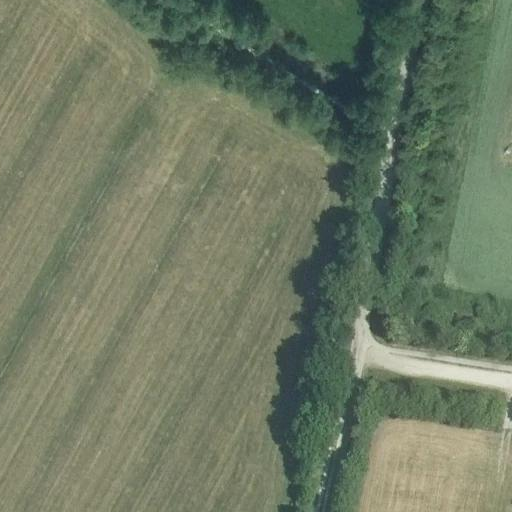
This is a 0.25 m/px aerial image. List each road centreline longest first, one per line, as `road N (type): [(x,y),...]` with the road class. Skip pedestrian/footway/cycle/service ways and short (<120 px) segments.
road 1 (track): [(348,357),(415,0)]
road 2 (track): [(511,381),(348,357)]
road 3 (track): [(348,357),(317,511)]
